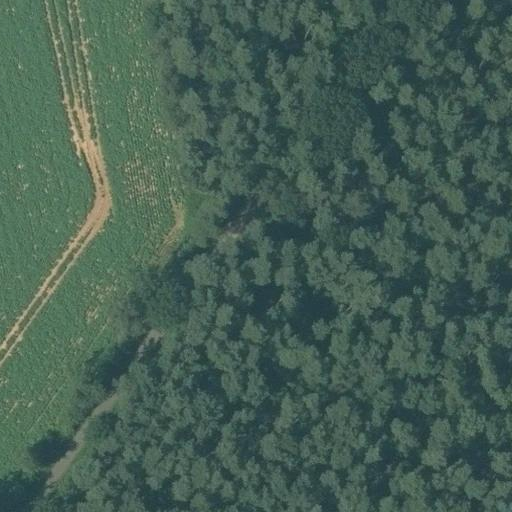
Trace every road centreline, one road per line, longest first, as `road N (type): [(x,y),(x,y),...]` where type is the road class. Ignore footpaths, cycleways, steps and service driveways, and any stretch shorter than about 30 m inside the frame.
road 1 (unclassified): [(220,252),(29,511)]
road 2 (residential): [(399,0),(220,252)]
